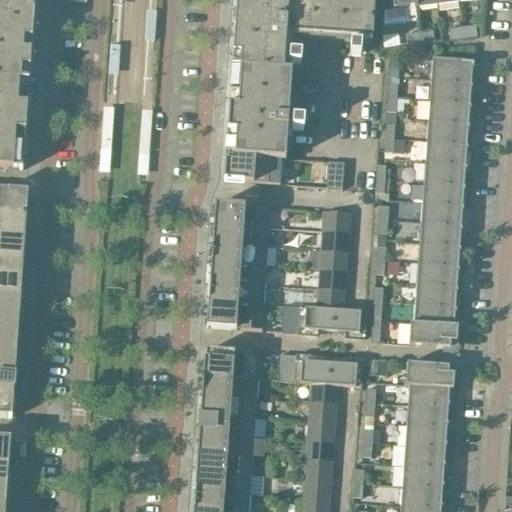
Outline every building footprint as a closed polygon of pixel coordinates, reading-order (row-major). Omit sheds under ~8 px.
[(18,84),(28,85),(33,0),(0,0),(0,82),(18,84)] [(235,0),(230,71),(290,75),(290,74),(282,74),(283,65),(299,66),(300,55),(284,54),(285,35),(334,38),(336,0),(235,0)] [(372,28),(373,0),(336,0),(334,38),(350,39),(348,57),(360,57),(361,40),(371,41),(372,28)] [(390,0),(392,12),(415,9),(413,0),(390,0)] [(413,0),(415,9),(436,6),(435,0),(413,0)] [(461,29),(462,41),(476,39),(474,27),(461,29)] [(449,42),(462,41),(461,29),(447,30),(449,42)] [(418,34),(420,46),(433,44),(432,32),(418,34)] [(406,48),(420,46),(418,34),(404,36),(406,48)] [(430,82),(469,85),(470,72),(472,72),(472,64),(455,63),(431,61),(430,82)] [(388,80),(397,80),(398,66),(389,66),(388,80)] [(289,99),(290,75),(230,71),(229,95),(289,99)] [(22,172),(28,85),(18,84),(0,82),(0,170),(8,171),(22,172)] [(469,86),(469,85),(430,82),(428,103),(468,105),(469,93),(470,93),(471,86),(469,86)] [(387,100),(396,100),(397,87),(388,86),(387,100)] [(288,113),(289,99),(229,95),(228,109),(288,113)] [(395,115),(396,100),(387,100),(386,114),(395,115)] [(468,106),(468,105),(428,103),(427,123),(467,126),(468,109),(469,109),(469,106),(468,106)] [(287,120),(288,113),(228,109),(226,133),(286,137),(286,131),(303,132),(303,122),(287,120)] [(466,127),(467,126),(427,123),(425,143),(465,146),(466,133),(467,133),(468,127),(466,127)] [(384,140),(393,141),(394,128),(385,127),(384,140)] [(284,161),(286,137),(226,133),(224,157),(284,161)] [(392,155),(393,141),(384,140),(383,155),(392,155)] [(465,147),(465,146),(425,143),(424,164),(464,167),(465,154),(466,154),(466,147),(465,147)] [(284,163),(284,161),(224,157),(224,158),(227,158),(225,181),(223,181),(222,184),(243,185),(278,187),(280,163),(284,163)] [(341,192),(343,165),(326,164),(324,191),(341,192)] [(464,167),(424,164),(422,184),(462,187),(463,174),(464,174),(465,168),(464,167)] [(375,181),(384,181),(385,168),(376,167),(375,181)] [(383,196),(384,181),(375,181),(374,195),(383,196)] [(462,188),(462,187),(422,184),(421,204),(461,207),(462,194),(463,194),(463,188),(462,188)] [(0,219),(25,221),(27,194),(0,192),(0,219)] [(461,208),(461,207),(421,204),(420,225),(459,228),(460,215),(462,215),(462,208),(461,208)] [(270,211),(270,210),(214,206),(212,226),(268,230),(269,211),(270,211)] [(378,222),(387,222),(388,209),(379,208),(378,222)] [(321,234),(347,236),(349,216),(323,214),(321,234)] [(0,238),(24,240),(25,221),(0,219),(0,238)] [(386,237),(387,222),(378,222),(377,236),(386,237)] [(459,229),(459,228),(420,225),(418,245),(458,248),(459,235),(460,235),(461,229),(459,229)] [(267,250),(268,230),(212,226),(211,246),(267,250)] [(346,255),(347,236),(321,234),(320,253),(346,255)] [(0,257),(22,259),(24,240),(0,238),(0,257)] [(458,249),(458,248),(418,245),(417,265),(456,268),(457,255),(459,256),(459,249),(458,249)] [(265,269),(267,250),(211,246),(210,265),(265,269)] [(375,263),(384,263),(385,250),(376,249),(375,263)] [(345,274),(346,255),(320,253),(319,273),(345,274)] [(0,276),(21,279),(22,259),(0,257),(0,276)] [(383,278),(384,263),(375,263),(374,277),(383,278)] [(264,288),(265,269),(210,265),(208,284),(264,288)] [(456,269),(456,268),(417,265),(415,286),(456,289),(455,288),(456,276),(457,276),(458,269),(456,269)] [(343,294),(345,274),(319,273),(317,292),(343,294)] [(0,296),(20,298),(21,279),(0,276),(0,296)] [(262,307),(264,288),(208,284),(207,303),(263,307),(262,307)] [(456,296),(456,289),(415,286),(414,306),(454,309),(454,296),(456,296)] [(372,303),(381,304),(382,290),(373,290),(372,303)] [(342,313),(343,294),(317,292),(316,311),(332,312),(342,313)] [(0,315),(18,317),(20,298),(0,296),(0,315)] [(263,309),(263,307),(207,303),(205,330),(249,333),(251,308),(263,309)] [(380,318),(381,304),(372,303),(371,318),(380,318)] [(454,310),(454,309),(414,306),(412,326),(409,326),(456,330),(456,329),(452,329),(453,316),(454,317),(455,310),(454,310)] [(296,336),(298,310),(281,308),(280,335),(296,336)] [(332,312),(316,311),(298,310),(296,336),(315,338),(315,333),(330,334),(332,312)] [(366,315),(342,313),(332,312),(330,334),(345,335),(345,340),(364,341),(366,315)] [(0,334),(17,336),(18,317),(0,315),(0,334)] [(455,344),(456,330),(409,326),(408,348),(435,350),(442,350),(449,350),(449,344),(455,344)] [(378,346),(379,332),(370,331),(369,345),(378,346)] [(0,353),(15,355),(17,336),(0,334),(0,353)] [(201,378),(257,382),(259,355),(205,352),(204,360),(203,360),(201,378)] [(0,373),(14,374),(15,355),(0,353),(0,373)] [(293,385),(295,358),(278,357),(276,384),(293,385)] [(326,387),(328,365),(313,364),(313,359),(295,358),(293,385),(310,386),(326,387)] [(360,390),(362,363),(343,361),(343,366),(328,365),(326,387),(336,388),(360,390)] [(376,378),(377,364),(368,363),(367,377),(376,378)] [(405,387),(452,390),(453,376),(447,376),(447,369),(441,369),(441,368),(433,368),(406,366),(405,387)] [(0,392),(13,393),(14,374),(0,373),(0,392)] [(256,401),(257,382),(201,378),(200,397),(256,401)] [(336,388),(326,387),(310,386),(309,405),(335,407),(336,388)] [(452,391),(452,390),(405,387),(405,388),(408,388),(406,408),(446,411),(446,410),(448,410),(448,403),(447,403),(448,391),(452,391)] [(365,405),(374,405),(375,391),(366,391),(365,405)] [(11,420),(13,393),(0,392),(0,419),(8,420),(11,420)] [(254,420),(256,401),(200,397),(199,417),(254,420)] [(334,426),(335,407),(309,405),(308,424),(334,426)] [(373,419),(374,405),(365,405),(364,419),(373,419)] [(445,424),(446,411),(406,408),(405,428),(445,431),(445,430),(446,430),(447,424),(445,424)] [(253,440),(254,420),(199,417),(197,436),(253,440)] [(332,445),(334,426),(308,424),(306,443),(332,445)] [(444,444),(445,431),(405,428),(404,448),(443,451),(443,450),(445,450),(445,444),(444,444)] [(362,445),(371,446),(372,432),(363,432),(362,445)] [(252,459),(253,440),(197,436),(196,455),(252,459)] [(0,466),(8,467),(9,449),(5,449),(5,440),(0,439),(0,466)] [(331,464),(332,445),(306,443),(305,463),(331,464)] [(370,460),(371,446),(362,445),(361,459),(370,460)] [(442,464),(443,451),(404,448),(402,469),(442,472),(442,471),(443,471),(444,464),(442,464)] [(250,478),(252,459),(196,455),(195,474),(250,478)] [(330,484),(331,464),(305,463),(304,482),(330,484)] [(441,485),(442,472),(402,469),(401,489),(440,492),(440,491),(442,491),(442,485),(441,485)] [(353,486),(362,486),(363,472),(354,472),(353,486)] [(249,497),(250,478),(195,474),(193,493),(249,497)] [(328,503),(330,484),(304,482),(302,501),(328,503)] [(361,500),(362,486),(353,486),(352,500),(361,500)] [(439,505),(440,492),(401,489),(399,509),(435,511),(438,511),(439,511),(440,511),(441,505),(439,505)] [(247,511),(249,497),(193,493),(191,511),(247,511)] [(327,511),(328,503),(302,501),(301,511),(327,511)]
